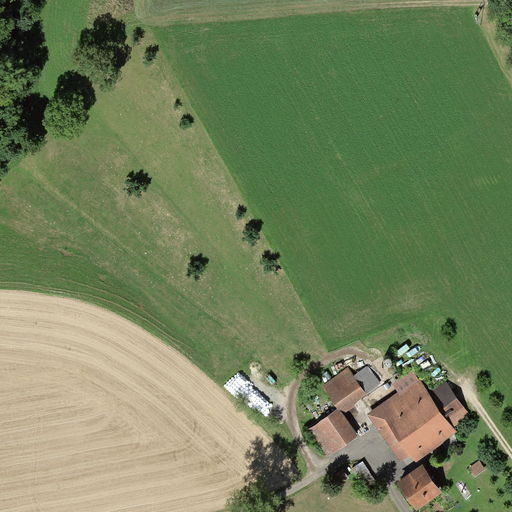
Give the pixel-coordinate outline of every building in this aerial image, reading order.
[(349,371),(326,387),(343,412),(382,385),(369,366),(353,377),(349,371)] [(401,393),(371,413),(402,459),(412,452),(417,459),(455,434),(450,426),(429,395),(413,373),(395,385),(401,393)] [(447,383),(429,395),(450,426),(469,414),(447,383)] [(338,409),(311,429),(329,453),(356,434),(338,409)] [(423,462),(396,481),(415,508),(442,489),(423,462)] [(463,500),(475,492),(467,480),(455,488),(463,500)]
